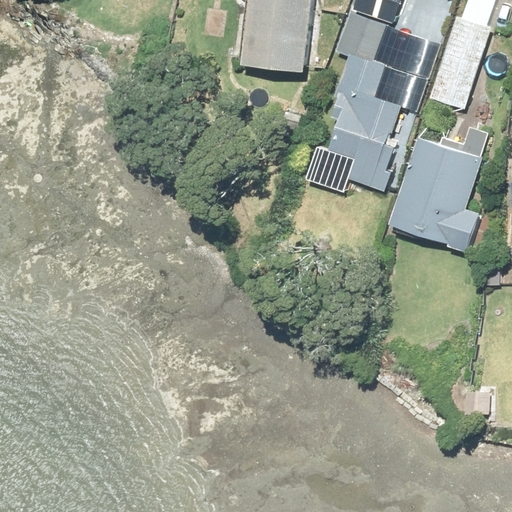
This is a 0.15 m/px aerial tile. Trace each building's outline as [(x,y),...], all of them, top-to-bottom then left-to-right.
[(313,73),(321,0),(258,0),(250,66),(313,73)] [(361,0),(360,4),(397,18),(404,0),(361,0)] [(471,110),(498,29),(492,27),(500,0),(473,0),(468,19),(463,18),(437,98),(471,110)] [(393,27),(356,14),(341,52),(355,57),(340,97),(345,99),(338,118),(346,121),(334,154),(360,163),(354,180),(390,193),(397,173),(392,171),(401,148),(393,145),(407,107),(381,97),(392,68),(380,63),(393,27)] [(445,145),(424,138),(396,225),(475,250),(486,215),(472,211),(488,159),(486,158),(494,134),(475,127),(469,145),(448,138),(445,145)]
